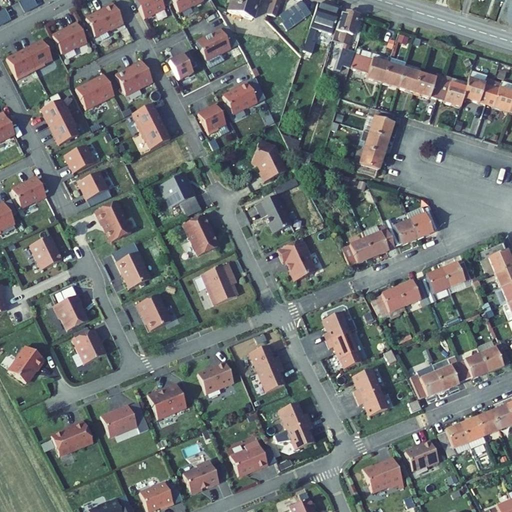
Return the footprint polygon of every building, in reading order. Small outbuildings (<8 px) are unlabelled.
[(31,8),(26,0),(18,0),(25,12),(31,8)] [(38,5),(35,0),(26,0),(31,8),(38,5)] [(165,8),(160,0),(134,0),(144,19),(165,8)] [(203,4),(200,0),(169,0),(177,15),(192,7),(193,9),(203,4)] [(256,0),(231,0),(228,13),(251,21),(258,1),(256,0)] [(271,0),(266,16),(274,19),(279,0),(291,0),(299,2),(301,2),(301,0),(271,0)] [(299,2),(279,16),(284,23),(305,8),(301,2),(299,2)] [(124,24),(113,4),(101,10),(101,11),(86,19),(95,37),(110,29),(111,31),(124,24)] [(302,53),(308,55),(315,31),(331,36),(339,11),(317,5),(302,53)] [(11,18),(5,7),(0,9),(0,13),(4,22),(11,18)] [(284,23),(281,25),(286,32),(310,14),(305,8),(284,23)] [(345,14),(345,16),(340,15),(331,42),(342,45),(341,50),(342,50),(335,71),(339,73),(341,68),(349,70),(354,54),(347,52),(357,17),(345,14)] [(87,43),(76,22),(67,27),(67,28),(52,35),(61,53),(76,46),(77,48),(87,43)] [(227,28),(221,31),(230,51),(237,47),(227,28)] [(221,31),(220,31),(196,44),(209,70),(224,62),(221,56),(231,51),(230,51),(221,31)] [(51,59),(41,40),(23,49),(34,70),(44,65),(43,63),(51,59)] [(265,51),(271,59),(278,53),(272,46),(265,51)] [(34,70),(23,49),(6,58),(17,79),(34,70)] [(389,60),(355,50),(354,54),(387,65),(389,60)] [(182,54),(188,65),(195,62),(189,51),(182,54)] [(192,73),(182,54),(168,61),(178,80),(192,73)] [(365,79),(381,84),(387,65),(354,54),(349,70),(366,75),(365,79)] [(404,65),(389,60),(387,65),(403,70),(404,65)] [(152,82),(141,61),(129,67),(130,68),(124,71),(124,70),(115,75),(124,94),(138,87),(139,89),(152,82)] [(403,70),(387,65),(381,84),(397,89),(403,70)] [(256,69),(251,71),(254,78),(259,76),(256,69)] [(419,75),(403,70),(397,89),(413,94),(419,75)] [(470,72),(468,80),(483,85),(485,80),(486,77),(470,72)] [(113,96),(103,74),(89,82),(75,88),(85,110),(113,96)] [(436,75),(434,80),(419,75),(413,94),(429,99),(429,98),(436,100),(443,77),(436,75)] [(443,77),(436,100),(443,103),(443,104),(459,109),(462,99),(465,89),(449,84),(450,79),(443,77)] [(466,84),(450,79),(449,84),(465,89),(466,84)] [(468,80),(465,89),(462,99),(478,104),(478,103),(485,105),(492,82),(485,80),(483,85),(468,80)] [(265,101),(255,82),(247,85),(257,105),(265,101)] [(485,105),(492,108),(492,109),(508,114),(511,100),(511,93),(498,90),(500,85),(492,82),(485,105)] [(500,85),(498,90),(511,93),(511,85),(501,82),(500,85)] [(257,106),(247,85),(237,90),(237,91),(223,98),(232,116),(246,109),(247,110),(257,106)] [(64,107),(60,99),(40,109),(49,126),(70,116),(65,106),(64,107)] [(160,122),(151,104),(132,114),(136,122),(134,122),(139,132),(160,122)] [(225,126),(215,106),(198,115),(208,137),(218,132),(217,130),(225,126)] [(392,124),(394,117),(370,109),(363,132),(388,140),(393,124),(392,124)] [(0,142),(14,136),(3,113),(0,114),(0,142)] [(58,145),(77,135),(73,127),(75,126),(70,116),(49,126),(58,145)] [(169,140),(160,122),(139,132),(144,142),(145,142),(149,150),(169,140)] [(363,132),(358,148),(383,156),(388,140),(363,132)] [(331,140),(326,154),(333,156),(337,142),(331,140)] [(260,174),(264,183),(286,173),(282,163),(281,164),(274,149),(259,144),(252,162),(260,165),(263,172),(260,174)] [(64,158),(73,175),(94,165),(85,147),(64,158)] [(383,156),(358,148),(351,171),(375,179),(377,172),(378,172),(383,156)] [(297,151),(294,162),(308,167),(311,156),(297,151)] [(97,172),(76,183),(86,201),(107,191),(97,172)] [(186,218),(189,216),(183,203),(194,198),(189,186),(188,186),(183,176),(161,186),(165,193),(162,194),(166,202),(169,201),(172,209),(180,205),(186,218)] [(318,184),(326,187),(328,180),(320,177),(318,184)] [(45,199),(35,179),(25,183),(26,184),(11,191),(20,209),(34,202),(35,204),(45,199)] [(293,183),(297,190),(303,187),(299,180),(293,183)] [(359,183),(356,190),(363,192),(366,185),(359,183)] [(265,219),(273,236),(291,227),(276,196),(255,207),(262,220),(265,219)] [(189,216),(201,211),(194,198),(183,203),(189,216)] [(0,232),(14,226),(2,203),(0,204),(0,232)] [(107,232),(106,232),(111,244),(131,234),(116,203),(95,213),(101,226),(104,226),(107,232)] [(416,241),(432,235),(431,234),(438,231),(429,209),(422,212),(424,216),(408,223),(416,241)] [(422,212),(406,218),(408,223),(424,216),(422,212)] [(211,229),(204,216),(183,226),(198,257),(218,248),(212,237),(211,236),(208,231),(210,230),(211,229)] [(416,241),(408,223),(393,229),(391,224),(384,227),(394,249),(400,247),(401,248),(416,241)] [(364,241),(372,260),(387,253),(387,252),(394,249),(384,227),(377,230),(379,235),(364,241)] [(376,228),(361,234),(364,241),(379,235),(377,230),(376,228)] [(29,247),(41,272),(61,262),(49,238),(29,247)] [(285,263),(294,283),(315,273),(307,257),(308,256),(303,245),(302,246),(300,241),(277,252),(282,264),(285,263)] [(364,241),(342,251),(349,268),(356,265),(356,266),(372,260),(364,241)] [(6,248),(9,253),(16,250),(13,245),(6,248)] [(487,259),(494,275),(511,267),(506,252),(505,252),(502,245),(480,254),(483,261),(487,259)] [(124,281),(129,291),(144,283),(148,275),(144,274),(141,266),(143,265),(144,265),(138,253),(136,254),(130,257),(116,264),(121,275),(122,275),(125,280),(124,281)] [(480,262),(486,278),(494,275),(487,259),(483,261),(480,262)] [(448,290),(464,284),(470,281),(463,263),(456,266),(456,265),(440,272),(448,290)] [(201,276),(213,307),(237,297),(234,289),(233,290),(231,286),(227,277),(232,275),(228,265),(201,276)] [(511,267),(494,275),(500,290),(511,284),(511,267)] [(418,282),(428,305),(450,296),(450,295),(448,290),(440,272),(425,278),(425,279),(418,282)] [(231,286),(236,284),(232,275),(227,277),(231,286)] [(418,303),(421,308),(428,305),(418,282),(412,285),(411,284),(396,290),(403,309),(418,303)] [(450,295),(465,289),(464,284),(448,290),(450,295)] [(511,302),(511,284),(500,290),(493,293),(500,308),(506,305),(511,302)] [(370,302),(380,323),(389,319),(388,315),(403,309),(396,290),(380,297),(381,298),(370,302)] [(61,320),(67,332),(89,322),(84,311),(82,312),(79,306),(81,306),(77,296),(64,302),(58,305),(53,307),(59,319),(61,320)] [(61,296),(55,299),(58,305),(64,302),(61,296)] [(146,323),(150,332),(170,323),(158,296),(136,306),(142,318),(144,317),(147,322),(146,323)] [(488,312),(496,309),(493,303),(485,307),(488,312)] [(390,321),(400,318),(398,315),(405,313),(403,309),(388,315),(389,319),(390,321)] [(323,336),(326,343),(349,334),(341,314),(322,321),(328,334),(323,336)] [(447,328),(459,323),(457,319),(445,324),(447,328)] [(495,340),(486,319),(484,320),(493,340),(495,340)] [(87,330),(73,336),(75,340),(89,333),(87,330)] [(75,340),(72,341),(84,366),(104,356),(100,348),(98,347),(100,343),(94,331),(89,333),(75,340)] [(326,343),(329,350),(334,348),(339,361),(357,353),(349,334),(326,343)] [(229,348),(232,359),(249,355),(246,343),(229,348)] [(493,346),(491,343),(476,349),(479,356),(494,350),(493,346)] [(479,356),(486,374),(502,368),(502,367),(508,364),(503,352),(500,343),(497,344),(493,346),(494,350),(479,356)] [(249,354),(257,374),(281,365),(278,358),(273,359),(268,347),(249,354)] [(25,348),(8,372),(26,385),(31,377),(31,375),(34,371),(36,372),(37,372),(44,362),(25,348)] [(464,383),(471,380),(471,381),(486,374),(479,356),(457,365),(464,383)] [(434,375),(442,393),(458,387),(457,386),(464,383),(457,365),(453,358),(431,367),(434,375)] [(224,363),(197,376),(206,396),(233,385),(224,363)] [(281,365),(257,374),(266,394),(284,386),(279,374),(284,372),(281,365)] [(431,367),(416,373),(418,376),(419,381),(434,375),(431,367)] [(353,393),(356,400),(379,390),(371,370),(352,378),(358,391),(353,393)] [(426,399),(427,400),(442,393),(434,375),(419,381),(418,376),(410,380),(419,402),(426,399)] [(147,396),(157,421),(186,409),(176,385),(163,390),(164,391),(159,393),(158,392),(147,396)] [(379,390),(356,400),(359,407),(363,405),(369,418),(387,410),(379,390)] [(136,428),(140,426),(137,419),(144,416),(139,403),(128,407),(136,428)] [(278,412),(287,432),(310,422),(307,415),(302,417),(297,404),(278,412)] [(100,418),(109,439),(136,428),(128,407),(115,412),(116,413),(111,415),(110,414),(100,418)] [(490,414),(498,432),(511,426),(511,423),(505,407),(490,414)] [(490,414),(475,420),(483,438),(498,432),(490,414)] [(144,416),(137,419),(143,433),(150,430),(144,416)] [(460,426),(470,450),(485,444),(483,438),(475,420),(460,426)] [(310,422),(287,432),(295,451),(313,444),(308,431),(313,429),(310,422)] [(50,438),(59,458),(92,444),(83,423),(70,428),(69,429),(70,431),(65,433),(63,433),(50,438)] [(445,433),(445,434),(437,437),(448,459),(470,450),(460,426),(445,433)] [(158,444),(160,449),(167,446),(165,441),(158,444)] [(229,457),(238,478),(267,467),(257,442),(244,448),(245,451),(229,457)] [(404,454),(412,472),(427,466),(427,468),(438,463),(429,442),(404,454)] [(362,470),(372,494),(388,487),(389,490),(398,487),(403,485),(392,460),(378,466),(379,468),(374,471),(372,466),(362,470)] [(218,485),(209,463),(195,468),(196,470),(182,476),(190,496),(201,492),(201,491),(206,489),(207,489),(218,485)] [(447,480),(450,486),(457,483),(454,476),(447,480)] [(139,494),(146,511),(153,511),(160,509),(164,508),(165,509),(173,506),(164,484),(139,494)] [(288,509),(289,511),(313,511),(309,500),(288,509)] [(405,503),(407,510),(414,507),(411,500),(405,503)] [(132,511),(130,508),(119,511),(115,501),(110,503),(109,502),(88,511),(132,511)] [(511,511),(511,505),(511,502),(487,511),(511,511)]
